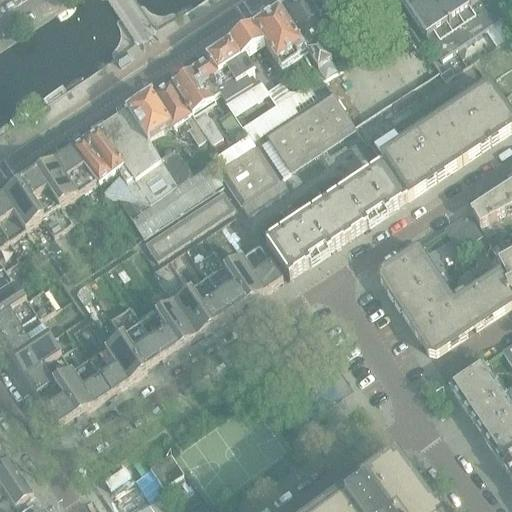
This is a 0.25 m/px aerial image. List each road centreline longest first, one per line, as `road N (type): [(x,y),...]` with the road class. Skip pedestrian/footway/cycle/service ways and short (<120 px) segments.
road 1 (residential): [(45,467),(333,281)]
road 2 (residential): [(0,166),(253,0)]
road 3 (residential): [(333,281),(511,165)]
road 4 (residential): [(298,511),(420,429)]
road 5 (residential): [(403,390),(333,281)]
road 6 (residential): [(403,390),(511,324)]
